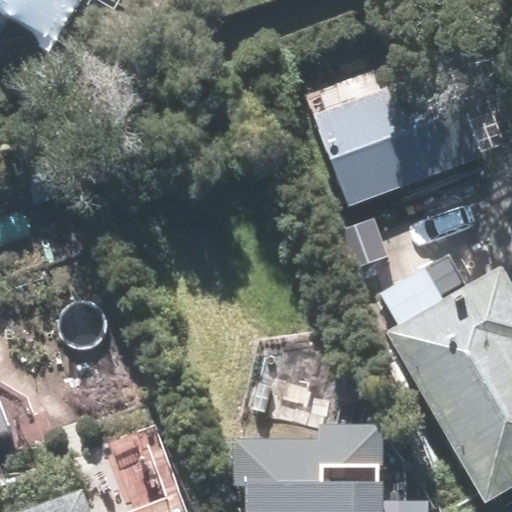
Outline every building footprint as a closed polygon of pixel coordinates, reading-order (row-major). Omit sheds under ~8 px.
[(0,0),(22,12),(28,0),(112,0),(160,25),(173,0),(0,0)] [(445,43),(302,89),(342,212),(485,166),(445,43)] [(385,337),(485,504),(511,488),(511,293),(499,271),(385,337)] [(0,389),(0,434),(14,430),(0,389)] [(319,444),(232,446),(233,488),(244,488),(244,511),(379,511),(378,426),(319,428),(319,444)] [(86,511),(79,491),(21,511),(86,511)]
